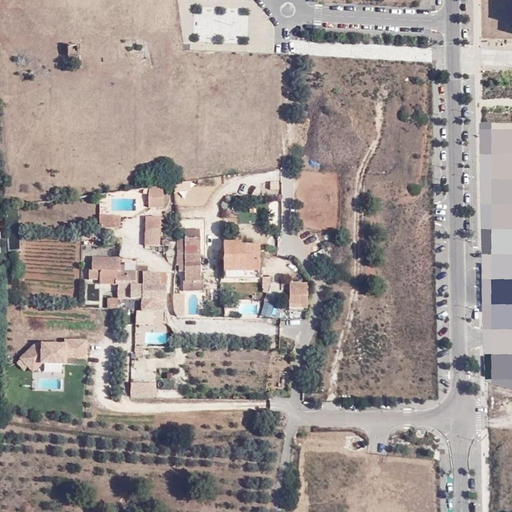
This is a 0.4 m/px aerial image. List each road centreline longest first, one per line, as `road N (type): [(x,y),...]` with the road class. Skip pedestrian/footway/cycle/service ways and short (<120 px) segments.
road 1 (residential): [(452,0),(460,416)]
road 2 (unclassified): [(286,168),(285,234),(319,290),(315,322),(299,347),(290,417)]
road 3 (residential): [(460,416),(290,417)]
road 4 (unknown): [(286,168),(287,9)]
